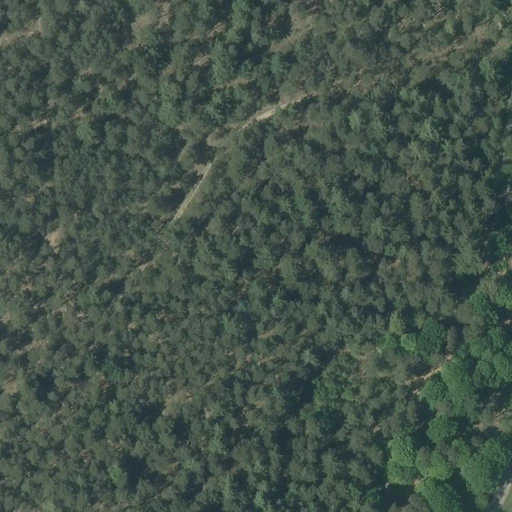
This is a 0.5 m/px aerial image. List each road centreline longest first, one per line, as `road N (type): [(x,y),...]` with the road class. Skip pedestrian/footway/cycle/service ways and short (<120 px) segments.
road 1 (track): [(0,296),(67,321),(107,314),(230,138),(270,110),(372,71),(390,76),(395,88),(419,252),(459,320),(493,350)]
road 2 (unclassified): [(511,71),(501,184),(508,236)]
